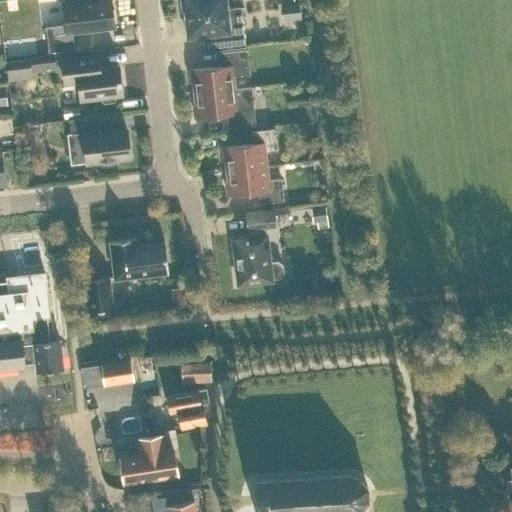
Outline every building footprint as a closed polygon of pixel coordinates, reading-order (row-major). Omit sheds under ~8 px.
[(65,23),(45,26),(48,51),(74,48),(72,32),(114,27),(110,0),(73,0),(62,1),(65,23)] [(184,10),(187,37),(213,34),(215,49),(245,46),(240,7),(227,8),(225,0),(179,0),(181,11),(184,10)] [(301,18),(299,2),(280,4),(282,21),(301,18)] [(193,93),(233,88),(232,75),(249,73),(246,48),(218,52),(219,66),(188,69),(189,81),(191,81),(193,93)] [(115,96),(122,95),(118,65),(99,67),(97,54),(61,58),(64,84),(77,82),(80,100),(101,98),(101,100),(103,102),(113,101),(115,99),(115,96)] [(32,77),(30,58),(5,61),(8,80),(32,77)] [(233,88),(193,93),(194,105),(192,105),(193,117),(225,113),(227,127),(255,124),(252,100),(250,86),(233,88)] [(100,161),(100,165),(108,165),(115,163),(115,159),(130,157),(126,129),(98,132),(96,115),(69,119),(70,133),(82,131),(84,147),(70,148),(72,162),(86,161),(86,163),(100,161)] [(226,170),(266,165),(264,152),(277,150),(275,128),(251,130),(252,143),(221,147),(222,158),(224,158),(226,170)] [(225,182),(227,194),(258,190),(259,203),(283,200),(280,177),(268,179),(266,165),(226,170),(227,182),(225,182)] [(328,226),(326,206),(310,208),(312,222),(316,222),(317,228),(328,226)] [(278,260),(269,261),(266,234),(265,234),(264,227),(275,226),(273,210),(245,213),(247,229),(250,229),(251,236),(232,238),(237,284),(271,280),(271,278),(280,277),(284,272),(283,264),(278,260)] [(167,273),(168,273),(164,240),(163,240),(163,241),(136,245),(135,238),(137,238),(137,237),(108,240),(108,242),(109,241),(114,278),(166,272),(167,273)] [(0,368),(24,366),(24,363),(33,362),(34,372),(64,369),(61,338),(49,340),(48,331),(64,329),(57,275),(0,281),(0,368)] [(108,277),(85,280),(89,320),(113,317),(108,277)] [(173,307),(187,305),(184,286),(170,288),(173,307)] [(104,384),(133,379),(130,359),(101,364),(104,384)] [(152,369),(151,362),(144,359),(138,364),(139,371),(146,374),(152,369)] [(180,363),(181,382),(210,380),(209,361),(180,363)] [(104,384),(101,364),(80,367),(83,387),(104,384)] [(202,402),(209,401),(206,387),(167,394),(170,409),(177,407),(181,427),(206,422),(202,402)] [(120,457),(124,483),(177,475),(173,449),(164,450),(162,435),(138,438),(141,454),(120,457)] [(351,511),(360,509),(367,499),(367,487),(359,478),(347,474),(255,481),(255,493),(256,507),(256,511),(351,511)] [(196,511),(194,499),(177,502),(176,499),(166,501),(166,504),(167,511),(196,511)]
